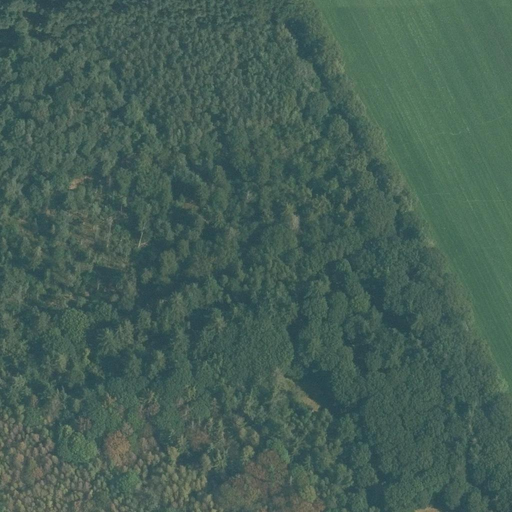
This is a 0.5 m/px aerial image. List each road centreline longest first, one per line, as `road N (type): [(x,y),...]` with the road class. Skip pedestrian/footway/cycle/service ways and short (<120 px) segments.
road 1 (track): [(407,252),(274,248),(0,376)]
road 2 (track): [(243,262),(225,324),(335,408),(385,511)]
road 3 (track): [(511,459),(407,252)]
road 4 (track): [(351,128),(288,0)]
road 5 (track): [(351,128),(407,252)]
